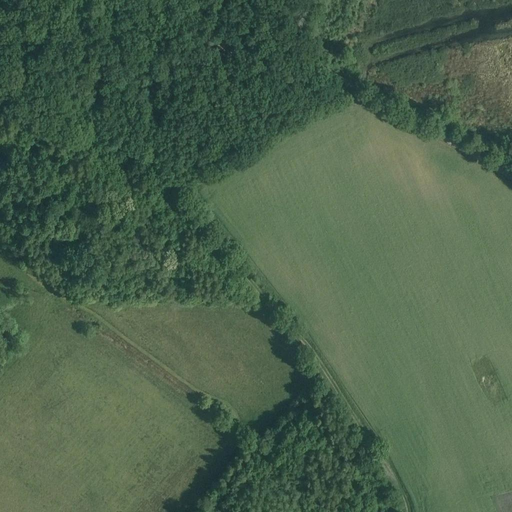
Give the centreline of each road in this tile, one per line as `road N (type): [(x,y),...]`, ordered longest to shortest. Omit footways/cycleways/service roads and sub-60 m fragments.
road 1 (track): [(70,113),(171,182),(311,353),(410,511)]
road 2 (track): [(0,247),(44,288),(238,419)]
road 3 (track): [(511,178),(334,77),(273,20)]
